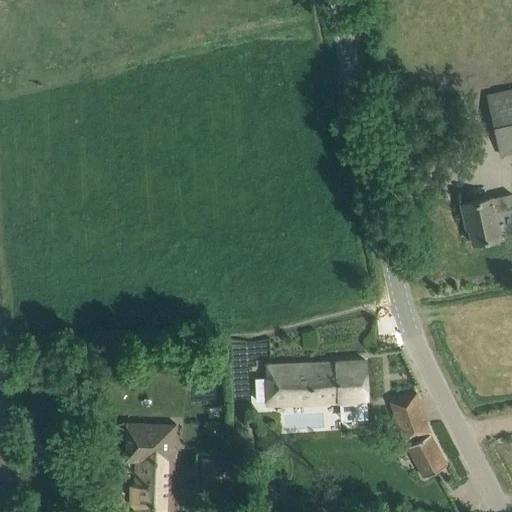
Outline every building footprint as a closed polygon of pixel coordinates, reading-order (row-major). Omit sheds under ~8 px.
[(511,152),(511,89),(488,95),(501,155),(511,152)] [(492,197),(461,204),(465,220),(467,220),(473,243),(501,237),(495,212),(511,207),(511,197),(511,193),(492,197)] [(365,360),(345,361),(336,362),(336,365),(328,365),(328,362),(272,366),(267,366),(268,382),(265,382),(267,410),(269,410),(269,409),(291,408),(291,404),(308,403),(308,406),(331,403),(331,398),(338,397),(338,402),(368,400),(365,360)] [(430,433),(416,394),(391,402),(402,446),(424,477),(447,464),(430,433)] [(137,460),(135,511),(172,511),(175,424),(127,423),(126,460),(137,460)] [(232,462),(207,463),(200,463),(200,494),(233,494),(232,462)] [(226,508),(238,508),(237,494),(233,494),(225,494),(226,508)]
